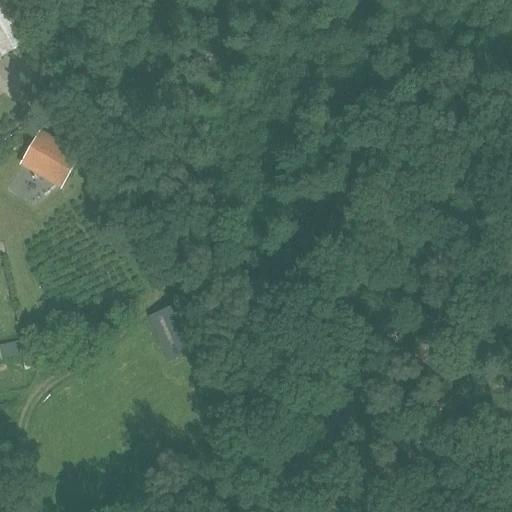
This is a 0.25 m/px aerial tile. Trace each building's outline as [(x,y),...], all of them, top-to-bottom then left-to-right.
[(0,0),(0,56),(7,70),(33,56),(0,0)] [(26,94),(37,86),(26,70),(15,77),(26,94)] [(62,189),(83,156),(42,130),(21,163),(62,189)] [(150,314),(171,358),(211,339),(191,295),(150,314)] [(22,344),(0,348),(0,356),(1,362),(25,356),(22,344)]
